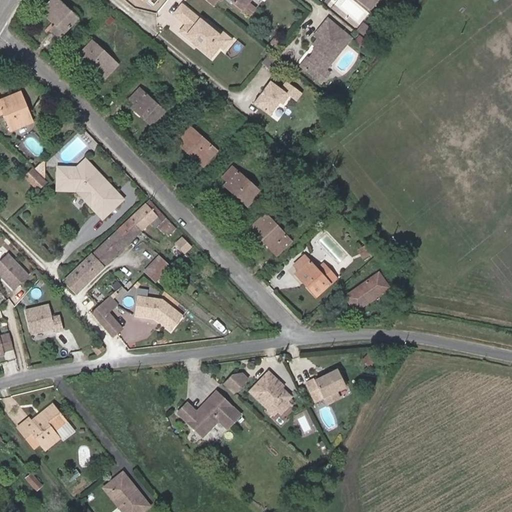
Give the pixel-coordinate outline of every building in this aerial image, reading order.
[(77,20),(57,0),(52,0),(42,11),(56,25),(52,30),(60,37),(77,20)] [(228,0),(240,10),(248,0),(228,0)] [(356,0),(368,10),(376,0),(356,0)] [(182,5),(174,15),(186,25),(182,30),(195,41),(195,40),(200,44),(199,44),(212,55),(217,49),(220,52),(231,39),(221,32),(218,35),(206,25),(209,22),(207,20),(204,24),(182,5)] [(306,62),(320,73),(323,69),(325,69),(351,38),(327,18),(317,31),(320,34),(317,38),(313,44),(315,46),(319,49),(316,53),(313,54),(308,59),(306,62)] [(218,35),(221,32),(209,22),(206,25),(218,35)] [(195,41),(182,30),(180,33),(210,57),(212,55),(199,44),(200,44),(195,40),(195,41)] [(369,42),(364,38),(360,43),(365,47),(369,42)] [(79,56),(98,74),(112,59),(93,41),(79,56)] [(279,46),(274,42),(270,47),(274,51),(279,46)] [(261,59),(256,55),(249,62),(255,66),(261,59)] [(118,65),(112,59),(98,74),(105,79),(118,65)] [(316,78),(320,73),(306,62),(302,66),(316,78)] [(329,72),(325,69),(323,69),(320,73),(325,77),(329,72)] [(321,82),(325,77),(320,73),(316,78),(321,82)] [(271,81),(254,103),(270,115),(280,102),(283,105),(290,96),(297,101),(303,93),(287,81),(281,88),(271,81)] [(139,89),(130,100),(136,104),(133,107),(155,128),(167,115),(139,89)] [(0,115),(3,114),(10,131),(28,125),(21,107),(25,105),(20,93),(0,100),(0,115)] [(32,123),(25,105),(21,107),(28,125),(32,123)] [(189,127),(176,141),(204,165),(216,152),(189,127)] [(44,160),(35,168),(42,176),(43,177),(44,160)] [(92,207),(97,213),(117,193),(105,180),(103,181),(97,175),(98,173),(85,161),(78,168),(57,168),(57,187),(80,188),(95,203),(92,207)] [(281,162),(270,167),(274,174),(284,169),(281,162)] [(259,193),(231,168),(222,177),(228,182),(224,185),(248,206),(259,193)] [(33,170),(25,178),(37,189),(44,182),(33,170)] [(78,193),(92,207),(95,203),(80,188),(57,187),(57,192),(78,193)] [(123,199),(117,193),(97,213),(103,219),(123,199)] [(117,231),(129,243),(149,223),(157,216),(162,221),(157,226),(164,233),(166,231),(169,234),(174,229),(149,201),(117,231)] [(265,215),(252,227),(277,255),(291,242),(265,215)] [(155,229),(157,226),(162,221),(157,216),(149,223),(155,229)] [(104,266),(129,243),(117,231),(92,255),(104,266)] [(190,245),(189,244),(184,239),(177,244),(183,251),(184,251),(190,245)] [(365,246),(358,250),(362,257),(369,253),(365,246)] [(9,254),(0,262),(0,274),(15,290),(30,277),(9,254)] [(75,294),(104,266),(92,255),(64,282),(75,294)] [(169,268),(158,257),(145,271),(156,281),(169,268)] [(317,271),(304,257),(295,265),(299,271),(296,274),(316,297),(329,285),(336,279),(324,264),(317,271)] [(378,275),(346,297),(356,312),(388,289),(378,275)] [(109,296),(101,303),(109,312),(117,305),(109,296)] [(135,315),(150,318),(151,316),(156,317),(156,319),(171,331),(183,317),(164,302),(138,297),(135,315)] [(101,303),(90,312),(98,321),(112,337),(115,335),(123,328),(109,312),(101,303)] [(49,305),(25,310),(30,334),(54,328),(55,332),(63,330),(60,316),(52,318),(49,305)] [(0,337),(0,338),(3,351),(13,349),(9,335),(0,337)] [(105,351),(102,347),(100,343),(92,349),(98,356),(104,352),(105,351)] [(369,354),(362,360),(367,365),(374,359),(369,354)] [(220,382),(231,392),(245,378),(238,371),(229,373),(220,382)] [(313,379),(305,383),(315,402),(323,398),(326,405),(338,400),(335,393),(346,388),(338,371),(315,382),(313,379)] [(281,384),(270,373),(251,392),(270,410),(268,413),(274,419),(279,414),(281,416),(292,404),(288,401),(291,398),(283,389),(279,386),(281,384)] [(175,410),(191,427),(197,421),(205,429),(215,418),(224,427),(237,413),(213,389),(205,398),(208,400),(204,404),(201,402),(194,410),(184,401),(175,410)] [(29,418),(23,423),(40,445),(45,451),(60,438),(54,431),(66,422),(53,404),(31,421),(29,418)] [(304,429),(311,426),(307,413),(299,416),(304,429)] [(199,434),(205,429),(197,421),(191,427),(199,434)] [(75,433),(66,422),(54,431),(60,438),(63,442),(75,433)] [(23,423),(16,428),(29,444),(33,450),(40,445),(23,423)] [(123,473),(104,488),(122,511),(142,511),(150,507),(123,473)] [(31,474),(26,479),(36,491),(42,486),(31,474)]
